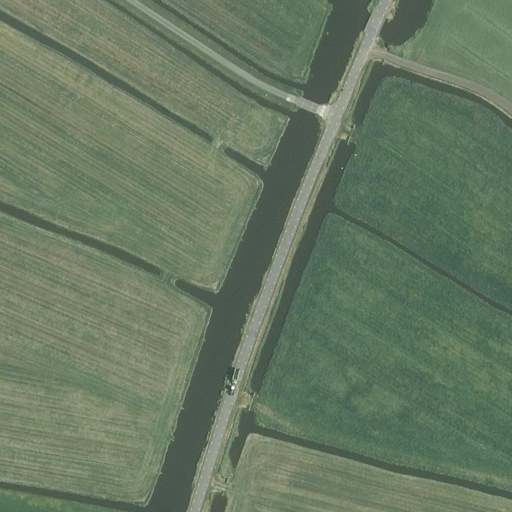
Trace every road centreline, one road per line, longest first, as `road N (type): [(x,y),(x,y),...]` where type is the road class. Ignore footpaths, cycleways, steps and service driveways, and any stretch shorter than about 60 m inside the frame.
road 1 (unclassified): [(193,511),(254,327),(384,0)]
road 2 (track): [(449,459),(230,397)]
road 3 (track): [(364,49),(472,84),(511,112)]
